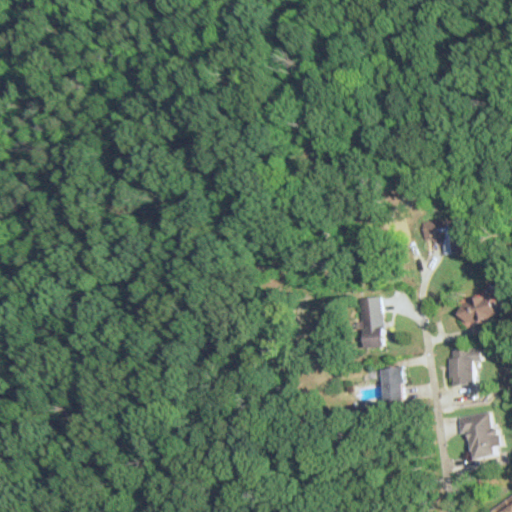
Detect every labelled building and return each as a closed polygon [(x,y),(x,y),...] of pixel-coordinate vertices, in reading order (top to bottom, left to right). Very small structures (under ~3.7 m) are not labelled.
[(385,348),(383,296),(362,297),(363,348),(385,348)] [(491,296),(458,308),(465,327),(497,315),(491,296)] [(483,349),(450,350),(451,386),(475,385),(475,362),(484,362),(483,349)] [(408,384),(400,365),(379,374),(390,400),(399,395),(396,390),(408,384)] [(462,434),(470,433),(473,461),(497,458),(495,448),(503,447),(500,429),(493,429),(490,413),(459,417),(462,434)] [(511,511),(511,496),(491,511),(511,511)]
